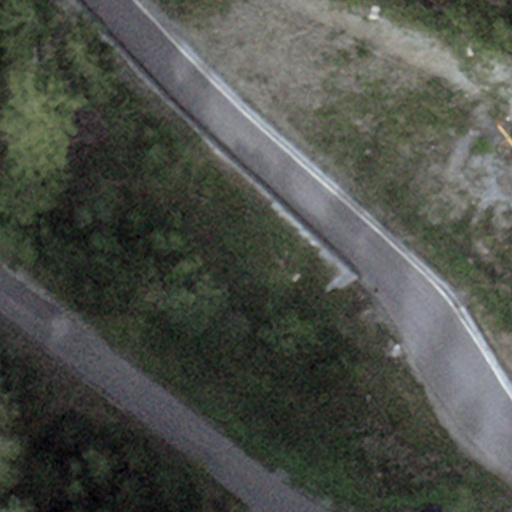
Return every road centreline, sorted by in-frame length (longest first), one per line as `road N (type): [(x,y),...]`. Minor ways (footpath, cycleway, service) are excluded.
road 1 (tertiary): [(133,0),(425,317),(511,428)]
road 2 (unclassified): [(228,0),(511,108)]
